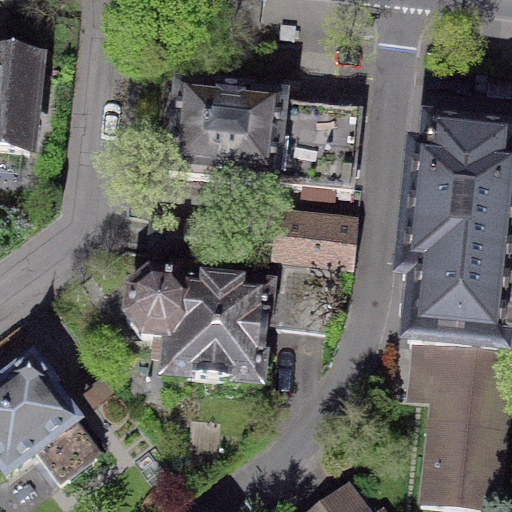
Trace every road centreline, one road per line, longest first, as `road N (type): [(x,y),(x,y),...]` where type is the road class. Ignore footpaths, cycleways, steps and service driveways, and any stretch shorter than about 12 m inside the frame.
road 1 (residential): [(210,511),(300,441),(332,401),(363,338),(400,0)]
road 2 (residential): [(108,0),(88,204),(61,245),(0,290)]
